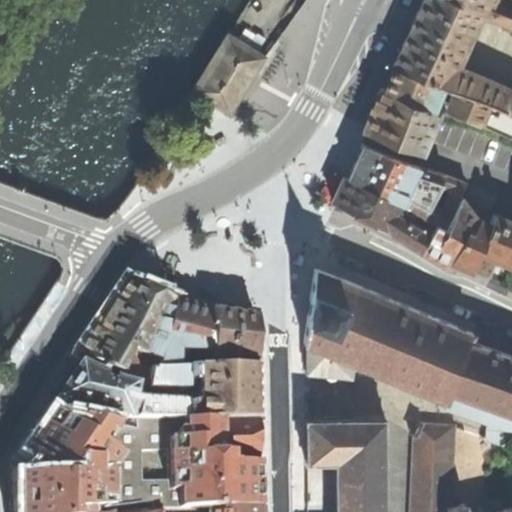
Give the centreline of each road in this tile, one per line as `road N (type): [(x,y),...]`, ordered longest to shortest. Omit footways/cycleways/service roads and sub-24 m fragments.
road 1 (tertiary): [(0,427),(116,252)]
road 2 (tertiary): [(252,172),(309,110),(365,0)]
road 3 (residential): [(334,236),(511,318)]
road 4 (residential): [(280,403),(288,214)]
road 5 (tertiary): [(116,252),(143,226),(252,172)]
road 6 (residential): [(0,210),(116,252)]
